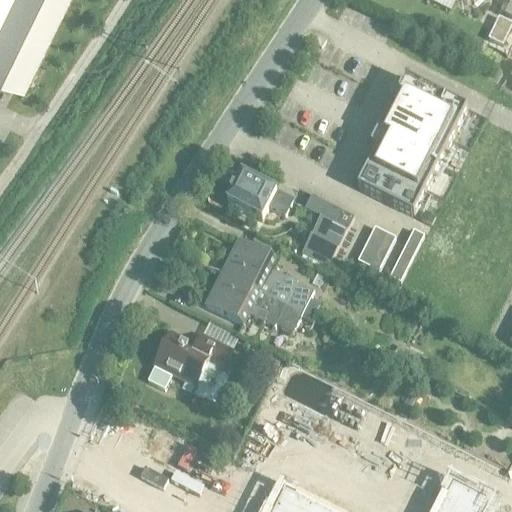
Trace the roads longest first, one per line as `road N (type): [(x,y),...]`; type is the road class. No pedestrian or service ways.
road 1 (residential): [(55,461),(124,286),(310,0)]
road 2 (unclassified): [(1,184),(122,0)]
